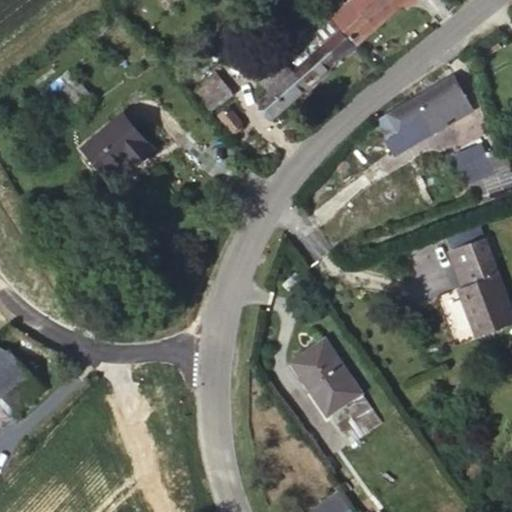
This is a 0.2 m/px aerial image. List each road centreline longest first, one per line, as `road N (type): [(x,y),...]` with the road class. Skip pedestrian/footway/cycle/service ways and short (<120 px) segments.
road 1 (tertiary): [(222,331),(268,205),(350,107),(482,0)]
road 2 (unclassified): [(0,290),(38,328),(88,349),(147,350),(222,331)]
road 3 (tertiary): [(236,511),(213,390),(222,331)]
